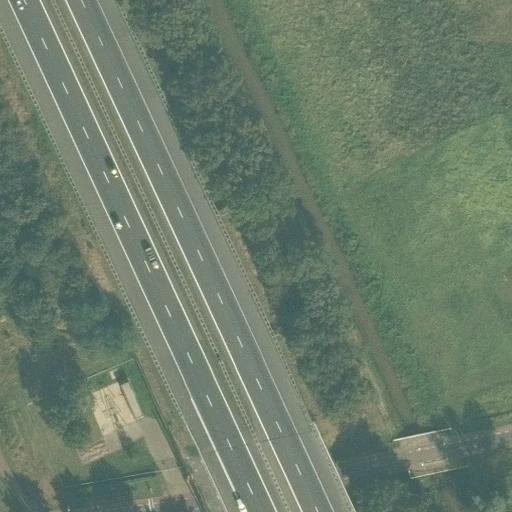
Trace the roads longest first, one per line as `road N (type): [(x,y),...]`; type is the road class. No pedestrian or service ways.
road 1 (motorway): [(21,0),(259,511)]
road 2 (motorway): [(315,511),(77,0)]
road 3 (tertiary): [(132,511),(511,441)]
